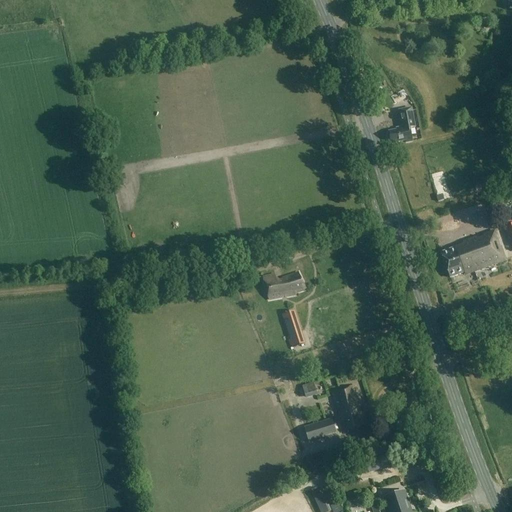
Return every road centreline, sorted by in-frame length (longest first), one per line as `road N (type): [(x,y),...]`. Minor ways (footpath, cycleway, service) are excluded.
road 1 (track): [(382,227),(254,268),(0,294)]
road 2 (primary): [(498,511),(398,223)]
road 3 (primary): [(398,223),(319,0)]
